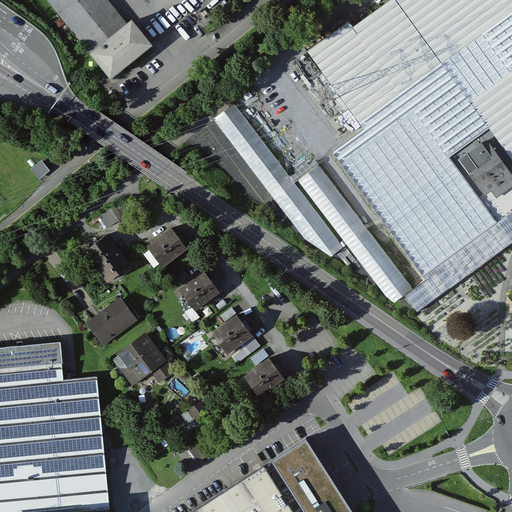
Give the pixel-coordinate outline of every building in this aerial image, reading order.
[(46,0),(109,79),(151,46),(130,20),(126,23),(107,0),(46,0)] [(407,296),(419,313),(511,245),(511,12),(443,62),(440,58),(511,5),(511,0),(474,0),(424,36),(422,33),(467,0),(420,0),(406,11),(405,9),(417,0),(391,0),(355,26),(351,20),(308,51),(366,129),(354,138),(394,192),(450,150),(455,156),(397,197),(412,218),(468,178),(473,183),(416,223),(448,266),(407,296)] [(419,286),(441,270),(345,145),(345,146),(339,139),(338,141),(281,66),(255,86),(313,162),(311,163),(311,162),(307,165),(258,101),(247,109),(297,173),(293,176),(237,102),(216,118),(308,239),(334,257),(350,245),(391,297),(397,303),(416,288),(370,227),(373,225),(419,286)] [(255,96),(252,91),(245,95),(249,100),(255,96)] [(46,159),(35,169),(43,179),(54,170),(46,159)] [(193,248),(177,226),(152,243),(168,265),(193,248)] [(110,234),(88,251),(110,281),(133,265),(110,234)] [(226,290),(210,269),(186,287),(202,308),(226,290)] [(141,319),(125,297),(91,322),(107,344),(141,319)] [(222,311),(226,315),(235,309),(232,304),(222,311)] [(251,337),(236,316),(213,333),(228,354),(251,337)] [(178,373),(169,361),(171,360),(150,332),(126,350),(147,378),(156,371),(164,383),(178,373)] [(0,511),(109,511),(106,378),(72,381),(69,342),(0,347),(0,511)] [(284,381),(268,359),(244,377),(259,398),(284,381)] [(205,401),(191,411),(199,422),(212,412),(205,401)] [(197,429),(186,438),(202,458),(225,441),(217,431),(206,440),(197,429)] [(351,511),(305,439),(264,465),(250,474),(191,511),(351,511)]
